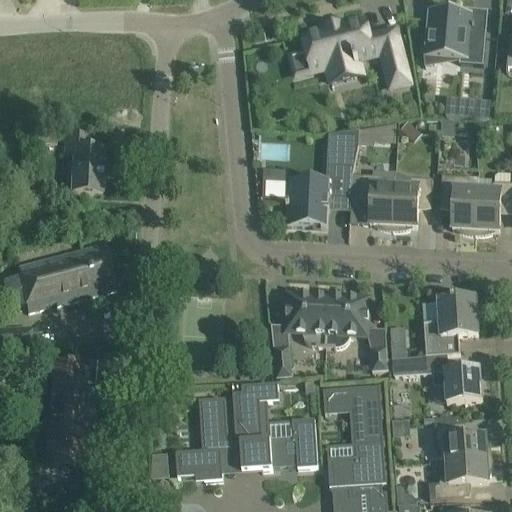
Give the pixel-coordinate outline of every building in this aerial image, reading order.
[(429,13),(424,61),(460,64),(460,65),(460,67),(484,70),(487,34),(472,33),(473,13),(465,13),(463,12),(462,16),(429,13)] [(307,57),(292,61),(297,80),(328,72),(355,65),(356,69),(360,68),(359,64),(382,58),(387,78),(391,93),(410,88),(406,72),(396,34),(369,41),(365,25),(303,41),(307,57)] [(448,102),(447,120),(490,124),(492,106),(448,102)] [(407,127),(400,134),(414,147),(421,139),(407,127)] [(442,128),(442,142),(455,142),(456,129),(442,128)] [(477,128),(477,139),(488,139),(488,129),(477,128)] [(360,134),(360,145),(374,145),(375,132),(360,134)] [(351,204),(352,182),(359,150),(360,134),(329,139),(327,185),(289,183),(288,207),(287,207),(287,210),(288,210),(287,230),(328,232),(329,215),(330,215),(331,203),(351,204)] [(73,160),(72,176),(71,196),(101,198),(104,152),(89,151),(90,139),(66,138),(65,159),(73,160)] [(394,235),(396,191),(396,176),(373,175),(373,180),(360,179),(359,204),(369,204),(372,207),(371,229),(378,230),(378,232),(382,233),(386,234),(390,235),(394,235)] [(479,195),(476,240),(480,240),(485,239),(489,239),(493,238),(493,236),(500,236),(501,214),(504,211),(511,211),(511,186),(510,187),(511,178),(499,177),(496,180),(495,186),(492,189),(492,196),(479,195)] [(472,239),(476,240),(479,195),(466,194),(466,184),(463,181),(443,179),(441,208),(452,209),(454,211),(453,234),(460,234),(460,236),(464,237),(468,239),(472,239)] [(396,191),(394,235),(398,235),(402,235),(406,234),(410,233),(410,231),(418,232),(419,210),(422,207),(432,208),(433,183),(410,182),(409,192),(396,191)] [(13,195),(14,235),(45,234),(44,194),(13,195)] [(103,249),(45,264),(56,308),(57,310),(114,295),(103,249)] [(20,279),(3,282),(9,313),(26,309),(28,317),(45,312),(45,311),(56,308),(45,264),(19,272),(20,279)] [(328,323),(329,301),(317,300),(316,304),(309,304),(309,300),(288,299),(286,337),(303,337),(303,342),(305,345),(307,348),(309,350),(312,351),(315,352),(328,353),(328,323)] [(341,301),(329,301),(328,323),(328,353),(338,353),(341,353),(343,352),(346,350),(348,348),(350,345),(351,340),(368,341),(370,303),(350,302),(349,305),(342,305),(341,301)] [(437,326),(435,327),(433,328),(431,329),(429,331),(427,333),(427,334),(426,336),(426,337),(425,338),(425,339),(427,361),(461,359),(460,340),(479,339),(476,302),(439,304),(441,326),(440,326),(437,326)] [(0,353),(30,351),(29,331),(0,332),(0,353)] [(406,350),(392,351),(393,363),(407,362),(406,350)] [(290,351),(274,352),(278,383),(294,381),(290,351)] [(371,353),(373,376),(389,375),(387,352),(371,353)] [(394,364),(396,381),(427,379),(426,361),(394,364)] [(80,363),(53,365),(48,423),(64,424),(63,436),(48,435),(46,463),(88,466),(87,478),(89,478),(95,389),(94,389),(94,390),(78,388),(80,365),(80,363)] [(481,374),(461,375),(433,377),(434,391),(450,390),(451,408),(483,406),(481,374)] [(294,443),(270,445),(268,406),(280,405),(279,388),(242,390),(242,397),(233,398),(236,441),(238,458),(238,469),(240,469),(239,447),(261,446),(262,475),(273,475),(273,472),(298,471),(298,473),(319,472),(315,424),(293,425),(294,443)] [(370,499),(371,511),(388,511),(388,496),(383,497),(383,489),(387,489),(380,390),(324,394),(326,419),(328,419),(327,415),(354,413),(357,465),(333,467),(333,466),(331,466),(333,493),(352,491),(353,502),(363,501),(363,499),(370,499)] [(166,393),(159,393),(160,413),(168,413),(167,406),(166,393)] [(238,458),(236,441),(229,442),(226,403),(200,404),(203,455),(177,457),(178,482),(208,480),(209,485),(224,484),(222,459),(238,458)] [(447,453),(447,466),(492,463),(492,459),(491,455),(490,451),(488,447),(486,447),(486,440),(464,441),(461,439),(460,428),(436,430),(437,450),(440,453),(447,453)] [(492,463),(447,466),(448,479),(442,479),(439,482),(439,487),(429,488),(430,504),(465,502),(464,491),(467,488),(489,487),(489,480),(491,479),(491,475),(492,471),(492,467),(492,463)]
